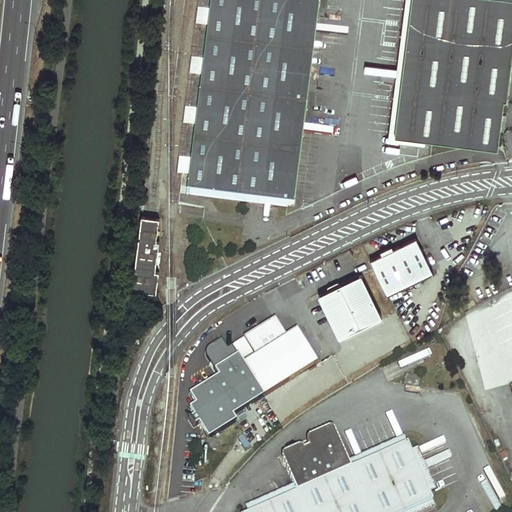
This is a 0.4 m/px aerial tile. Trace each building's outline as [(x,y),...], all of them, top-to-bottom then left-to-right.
[(312,0),(205,0),(182,193),(287,207),(312,0)] [(508,100),(511,66),(511,0),(411,0),(395,137),(500,148),(505,100),(508,100)] [(161,218),(142,215),(134,289),(158,292),(160,272),(157,272),(160,241),(158,241),(161,218)] [(382,254),(371,259),(387,294),(433,272),(416,237),(395,247),(392,245),(387,248),(381,250),(382,254)] [(362,273),(319,293),(340,337),(383,317),(362,273)] [(250,335),(236,344),(268,396),(318,364),(297,330),(285,337),(274,319),(267,324),(268,326),(251,337),(250,335)] [(267,324),(250,335),(251,337),(268,326),(267,324)] [(236,344),(210,360),(213,364),(218,372),(221,378),(190,397),(199,411),(204,420),(206,423),(199,428),(201,431),(199,440),(268,396),(236,344)] [(415,375),(406,373),(404,381),(414,383),(415,375)] [(199,411),(196,413),(201,422),(204,420),(199,411)] [(280,457),(280,460),(292,486),(295,494),(254,511),(409,511),(430,503),(431,503),(427,495),(408,452),(405,445),(404,445),(349,470),(346,462),(333,433),(332,430),(330,429),(328,429),(306,439),(304,439),(304,441),(305,443),(307,447),(302,449),(299,447),(282,455),(280,457)] [(404,445),(401,437),(346,462),(349,470),(404,445)] [(216,451),(217,442),(208,441),(207,450),(216,451)] [(416,449),(408,452),(427,495),(434,492),(416,449)] [(254,511),(295,494),(292,486),(244,507),(246,511),(254,511)] [(428,511),(433,510),(430,503),(409,511),(428,511)]
